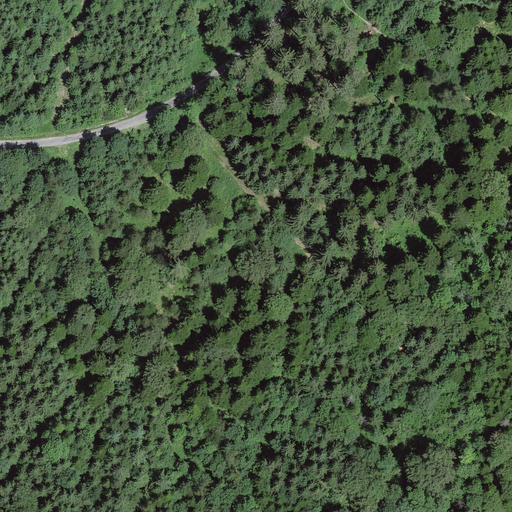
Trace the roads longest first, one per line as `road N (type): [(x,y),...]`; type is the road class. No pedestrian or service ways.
road 1 (track): [(181,511),(165,440),(55,116),(87,0)]
road 2 (track): [(0,145),(100,133),(167,108),(295,0)]
